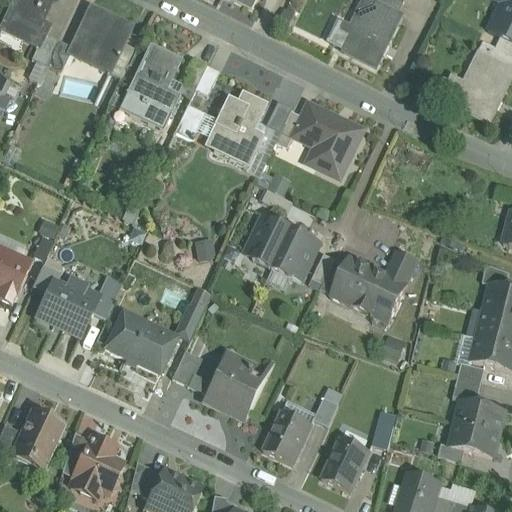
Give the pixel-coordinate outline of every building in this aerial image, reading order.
[(15,0),(0,33),(0,34),(37,52),(39,52),(45,40),(49,30),(42,26),(53,0),(15,0)] [(257,0),(227,0),(252,12),(257,0)] [(404,6),(390,0),(364,0),(365,0),(364,0),(364,1),(369,4),(370,3),(398,17),(404,6)] [(511,0),(499,0),(509,5),(494,37),(501,41),(511,46),(511,0)] [(369,4),(354,35),(338,27),(329,45),(345,53),(344,55),(376,71),(402,19),(398,17),(370,3),(369,4)] [(131,30),(90,11),(72,49),(95,60),(91,68),(109,77),(122,50),(131,30)] [(57,45),(45,40),(39,52),(37,52),(31,64),(45,70),(57,45)] [(511,46),(501,41),(495,51),(511,59),(511,46)] [(72,53),(57,45),(45,70),(60,78),(72,53)] [(511,59),(495,51),(483,45),(477,57),(482,59),(483,58),(511,73),(511,72),(511,59)] [(181,63),(149,48),(125,98),(170,119),(179,99),(167,93),(181,63)] [(122,50),(109,77),(119,82),(133,55),(122,50)] [(511,72),(511,73),(483,58),(482,59),(467,90),(451,83),(443,101),(459,108),(457,111),(490,127),(511,81),(511,72)] [(206,70),(193,64),(181,89),(194,95),(206,70)] [(206,70),(194,95),(207,101),(219,76),(206,70)] [(241,95),(236,105),(227,101),(214,129),(223,133),(213,155),(249,172),(265,139),(254,134),(267,107),(241,95)] [(293,114),(279,107),(267,131),(281,138),(292,116),(293,114)] [(363,135),(309,109),(303,121),(293,141),(294,141),(318,153),(321,161),(316,172),(340,183),(363,135)] [(204,118),(187,110),(175,136),(192,144),(204,118)] [(303,121),(292,116),(281,138),(277,148),(288,153),(294,141),(293,141),(303,121)] [(511,193),(497,190),(494,203),(511,207),(511,193)] [(293,207),(268,195),(262,205),(287,218),(293,207)] [(292,234),(263,220),(245,258),(254,262),(253,265),(272,274),(292,234)] [(38,235),(52,240),(56,227),(42,223),(38,235)] [(321,248),(292,234),(272,274),(292,284),(293,281),(302,286),(321,248)] [(210,240),(192,244),(196,262),(214,258),(210,240)] [(42,241),(33,260),(44,265),(53,246),(42,241)] [(31,266),(0,251),(0,290),(0,291),(0,303),(11,308),(15,298),(16,298),(31,266)] [(330,300),(329,303),(352,314),(353,312),(372,322),(388,330),(419,267),(396,256),(385,279),(349,261),(341,277),(330,300)] [(324,258),(312,283),(323,289),(335,264),(324,258)] [(509,277),(487,269),(482,287),(491,289),(491,288),(506,291),(509,277)] [(332,272),(321,295),(330,300),(341,277),(332,272)] [(79,299),(53,286),(39,316),(65,328),(62,333),(79,341),(98,301),(81,293),(79,299)] [(511,293),(506,291),(491,288),(491,289),(484,315),(511,322),(511,293)] [(190,344),(207,296),(192,291),(175,339),(190,344)] [(177,342),(122,315),(104,353),(159,380),(177,342)] [(511,322),(484,315),(478,342),(511,351),(511,322)] [(383,356),(398,362),(405,345),(390,339),(383,356)] [(511,351),(478,342),(472,366),(511,375),(511,351)] [(184,357),(172,382),(188,389),(200,364),(184,357)] [(251,376),(224,363),(205,402),(222,410),(223,408),(248,419),(263,386),(254,382),(256,378),(254,377),(254,375),(252,374),(251,376)] [(485,373),(461,367),(459,379),(482,385),(485,373)] [(482,385),(459,379),(456,390),(479,396),(482,385)] [(479,396),(456,390),(452,403),(461,405),(462,404),(476,408),(479,396)] [(339,409),(324,402),(314,425),(328,431),(339,409)] [(476,408),(462,404),(461,405),(456,428),(498,438),(504,415),(476,408)] [(64,428),(32,414),(22,437),(10,461),(42,476),(64,428)] [(312,430),(283,416),(264,456),(293,470),(312,430)] [(394,431),(378,427),(372,450),(388,454),(394,431)] [(22,437),(4,428),(0,437),(0,459),(6,462),(7,459),(10,461),(22,437)] [(498,438),(456,428),(450,450),(450,451),(464,455),(493,462),(498,438)] [(90,445),(74,438),(63,472),(74,478),(90,445)] [(115,453),(91,441),(90,445),(74,478),(72,482),(74,483),(70,492),(96,504),(100,495),(108,499),(109,497),(115,495),(117,490),(115,484),(122,468),(111,462),(115,453)] [(370,457),(341,443),(322,483),(351,497),(370,457)] [(464,455),(450,451),(450,450),(441,448),(438,460),(461,467),(464,455)] [(161,479),(136,467),(130,495),(149,504),(161,479)] [(185,482),(181,481),(178,482),(163,475),(161,479),(149,504),(146,511),(145,511),(194,511),(193,509),(201,493),(186,486),(185,482)] [(439,489),(409,480),(398,511),(431,511),(435,501),(439,489)] [(227,503),(214,501),(211,511),(237,511),(238,511),(226,505),(227,503)] [(450,511),(453,506),(435,501),(431,511),(450,511)]
